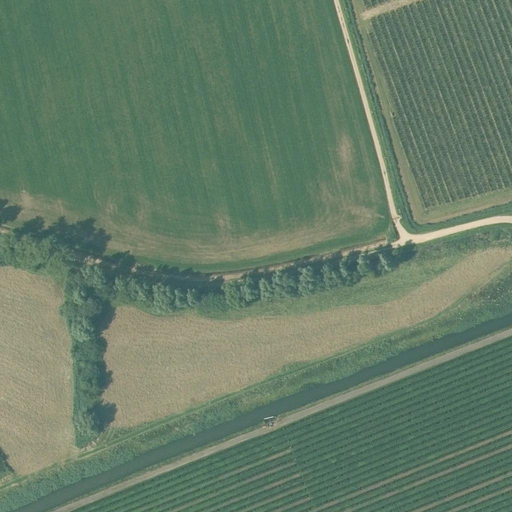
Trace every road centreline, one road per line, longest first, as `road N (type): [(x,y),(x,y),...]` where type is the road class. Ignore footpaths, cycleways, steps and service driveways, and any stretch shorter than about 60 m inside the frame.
road 1 (unclassified): [(511,223),(176,283),(131,275),(107,246),(88,242)]
road 2 (track): [(131,275),(0,238)]
